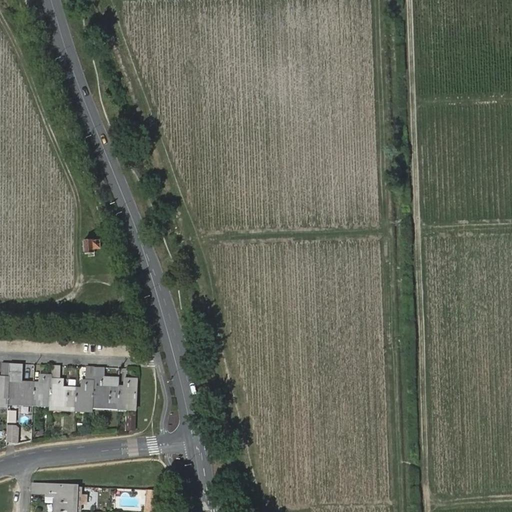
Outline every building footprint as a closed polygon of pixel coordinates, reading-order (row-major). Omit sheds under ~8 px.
[(94,240),(91,240),(84,240),(85,247),(85,253),(95,252),(95,249),(99,248),(99,243),(94,243),(94,240)] [(0,405),(9,406),(9,402),(32,403),(50,403),(50,406),(74,407),(92,408),(92,404),(135,405),(136,377),(127,377),(126,385),(123,385),(117,385),(105,384),(101,384),(101,377),(93,376),(93,367),(85,366),(84,380),(84,388),(80,388),(75,387),(63,387),(60,387),(60,379),(60,365),(51,365),(51,375),(43,375),(43,382),(38,382),(33,382),(20,382),(17,382),(17,374),(9,374),(10,364),(0,363),(0,364),(0,405)] [(135,415),(125,415),(125,426),(135,427),(135,415)] [(45,492),(46,484),(32,484),(31,491),(45,492)] [(73,511),(73,510),(79,510),(80,503),(85,503),(85,492),(80,492),(80,485),(74,485),(46,484),(45,492),(45,501),(54,501),(53,511),(73,511)] [(154,511),(156,488),(144,488),(143,511),(146,511),(154,511)]
